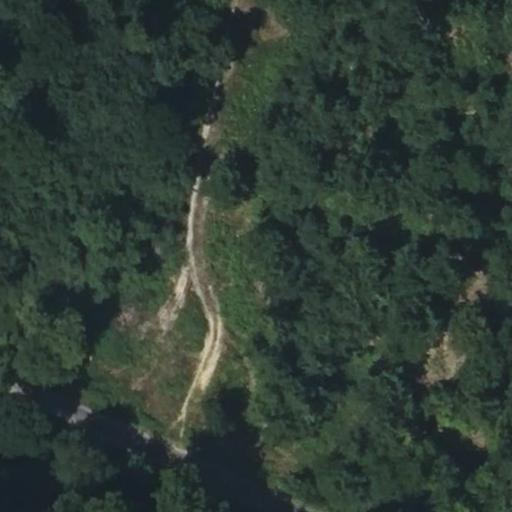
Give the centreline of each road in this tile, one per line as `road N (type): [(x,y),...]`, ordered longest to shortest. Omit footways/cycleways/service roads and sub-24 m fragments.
road 1 (track): [(166,511),(267,0)]
road 2 (unclassified): [(330,511),(194,445),(0,368)]
